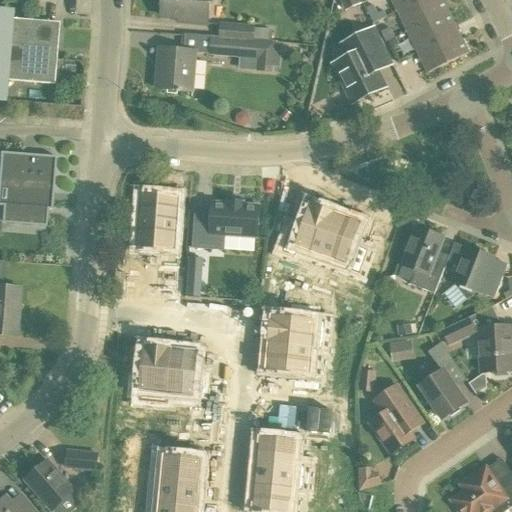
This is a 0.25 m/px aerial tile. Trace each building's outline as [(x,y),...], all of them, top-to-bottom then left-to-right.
[(207,24),(209,0),(162,0),(161,17),(179,18),(178,22),(207,24)] [(339,0),(345,12),(362,4),(359,0),(339,0)] [(391,0),(397,11),(420,0),(391,0)] [(407,32),(448,12),(442,0),(420,0),(397,11),(407,32)] [(417,52),(458,32),(448,12),(407,32),(417,52)] [(54,59),(57,22),(11,19),(10,34),(0,33),(0,100),(5,101),(6,81),(52,84),(54,65),(56,65),(56,59),(54,59)] [(272,41),(273,30),(255,28),(255,26),(220,23),(218,37),(272,41)] [(388,41),(395,38),(390,28),(381,32),(386,42),(388,41)] [(352,104),(383,89),(386,87),(378,72),(391,65),(373,29),(340,45),(346,58),(333,65),(352,104)] [(427,73),(468,53),(458,32),(417,52),(427,73)] [(272,41),(218,37),(182,34),(181,51),(159,49),(156,89),(192,92),(195,54),(209,54),(209,56),(241,59),(240,65),(280,68),(281,43),(272,41)] [(392,51),(395,50),(398,42),(396,37),(395,38),(388,41),(392,51)] [(56,157),(1,152),(0,161),(0,182),(5,183),(2,224),(46,227),(48,209),(52,210),(56,157)] [(65,183),(62,207),(82,210),(85,186),(65,183)] [(180,196),(139,196),(139,252),(179,252),(180,196)] [(256,238),(257,239),(259,206),(258,206),(243,205),(243,203),(229,202),(229,204),(214,203),(212,203),(211,224),(195,223),(193,248),(224,250),(225,236),(256,238)] [(321,259),(337,215),(312,206),(303,232),(286,226),(283,233),(276,253),(293,260),(297,250),(321,259)] [(268,228),(283,233),(286,226),(290,214),(271,207),(268,228)] [(337,215),(321,259),(346,267),(362,273),(370,251),(354,245),(361,224),(337,215)] [(449,256),(438,252),(444,238),(417,228),(402,266),(416,271),(410,285),(434,294),(447,261),(449,256)] [(449,256),(447,261),(460,266),(453,284),(455,284),(468,300),(477,293),(480,294),(494,299),(503,277),(489,271),(494,258),(468,247),(467,248),(455,243),(449,256)] [(186,278),(201,279),(202,260),(188,259),(186,278)] [(20,288),(2,287),(4,262),(0,261),(0,334),(16,336),(20,288)] [(183,297),(185,272),(172,271),(171,282),(170,296),(183,297)] [(394,277),(386,279),(389,291),(397,288),(394,277)] [(273,319),(271,343),(316,347),(322,348),(324,324),(319,323),(320,307),(290,305),(289,321),(273,319)] [(469,318),(441,331),(449,347),(477,334),(469,318)] [(411,324),(396,326),(398,337),(412,334),(412,333),(411,325),(411,324)] [(511,328),(511,327),(479,329),(481,373),(493,372),(493,375),(495,377),(509,376),(511,374),(511,371),(511,328)] [(316,347),(271,343),(269,367),(296,370),(295,388),(318,390),(319,372),(314,371),(316,347)] [(440,371),(454,362),(442,343),(428,352),(440,371)] [(166,402),(166,398),(170,350),(147,348),(144,374),(128,373),(126,399),(166,402)] [(170,350),(166,398),(208,402),(210,372),(193,370),(194,352),(170,350)] [(443,420),(466,404),(443,371),(420,387),(443,420)] [(391,455),(415,439),(410,433),(423,424),(397,385),(374,401),(384,414),(369,423),(391,455)] [(259,465),(300,469),(303,444),(261,440),(259,465)] [(97,473),(99,453),(66,451),(65,469),(97,473)] [(157,482),(198,486),(200,461),(159,458),(157,482)] [(53,511),(74,492),(47,461),(26,480),(53,511)] [(256,488),(298,492),(309,493),(311,470),(300,469),(259,465),(256,488)] [(389,477),(378,476),(379,467),(368,466),(367,487),(388,487),(389,477)] [(497,483),(486,468),(471,477),(470,479),(470,482),(473,486),(451,501),(458,511),(489,511),(492,511),(504,511),(511,507),(511,474),(511,473),(497,483)] [(155,505),(196,509),(198,486),(157,482),(155,505)] [(271,511),(295,511),(298,492),(256,488),(254,510),(271,511)] [(31,511),(19,511),(7,497),(0,503),(0,511),(35,511),(34,510),(31,511)]
